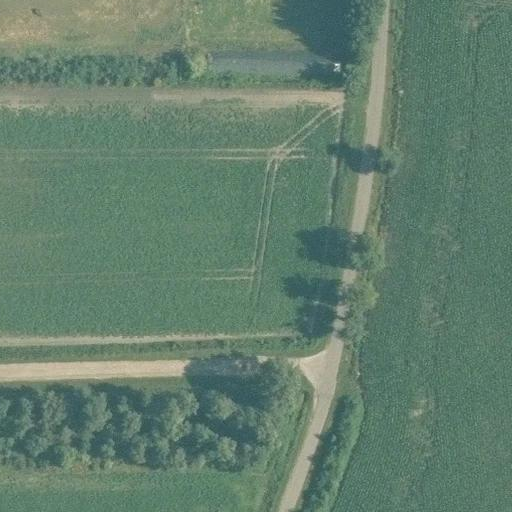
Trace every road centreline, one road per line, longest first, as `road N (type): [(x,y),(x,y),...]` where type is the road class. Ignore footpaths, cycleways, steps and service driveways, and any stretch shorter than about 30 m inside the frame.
road 1 (unclassified): [(285,511),(320,411),(348,283),(383,0)]
road 2 (track): [(0,372),(331,365)]
